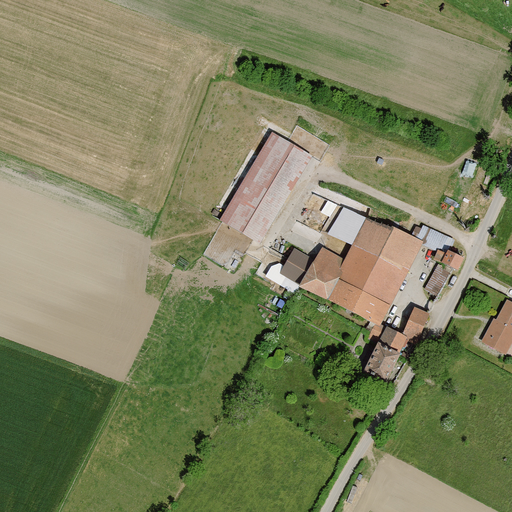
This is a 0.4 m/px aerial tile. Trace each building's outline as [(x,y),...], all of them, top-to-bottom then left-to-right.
[(275,136),(223,221),(258,242),(310,157),(275,136)] [(331,234),(356,246),(403,271),(418,242),(417,241),(346,210),(331,234)] [(418,242),(439,252),(447,255),(449,252),(450,253),(455,241),(424,226),(417,241),(418,242)] [(377,323),(403,271),(356,246),(344,269),(338,281),(336,281),(327,300),(376,325),(377,323)] [(302,285),(316,262),(295,250),(282,273),(302,285)] [(444,262),(447,255),(439,252),(436,258),(441,260),(444,262)] [(458,271),(464,259),(450,253),(449,252),(447,255),(444,262),(443,264),(454,269),(458,271)] [(338,281),(344,269),(320,256),(316,262),(302,285),(301,287),(327,300),(336,281),(338,281)] [(444,262),(441,260),(425,290),(439,296),(454,269),(443,264),(444,262)] [(511,335),(511,304),(509,303),(496,326),(494,325),(485,342),(503,353),(511,335)] [(406,339),(405,340),(416,345),(428,317),(414,312),(402,337),(406,339)] [(388,329),(377,323),(376,325),(367,340),(380,346),(388,329)] [(402,337),(388,329),(380,346),(398,355),(405,340),(406,339),(402,337)] [(398,355),(380,346),(366,372),(385,382),(399,355),(398,355)]
